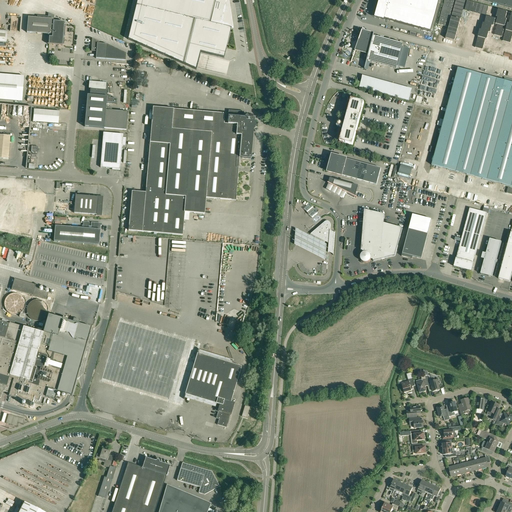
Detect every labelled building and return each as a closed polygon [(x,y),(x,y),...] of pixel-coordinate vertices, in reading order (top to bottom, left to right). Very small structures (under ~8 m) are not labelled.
[(137,0),(128,40),(196,70),(201,52),(224,57),(231,29),(226,28),(228,18),(230,18),(226,0),(137,0)] [(390,0),(385,20),(430,32),(439,0),(390,0)] [(511,0),(480,0),(511,8),(511,0)] [(50,34),(49,45),(63,46),(63,43),(64,43),(65,38),(64,38),(64,35),(65,35),(66,24),(53,23),(53,19),(28,17),(27,32),(50,34)] [(403,44),(361,33),(355,50),(369,53),(367,61),(396,69),(403,44)] [(126,53),(106,44),(98,43),(99,41),(92,38),(91,51),(96,51),(95,58),(105,59),(125,60),(126,53)] [(13,47),(16,47),(16,41),(11,40),(11,44),(8,44),(8,47),(6,47),(6,51),(13,51),(13,47)] [(478,44),(476,51),(486,54),(488,47),(478,44)] [(511,59),(511,51),(500,49),(498,56),(511,59)] [(221,61),(226,72),(235,68),(230,57),(221,61)] [(444,64),(443,67),(434,64),(432,70),(444,74),(447,65),(444,64)] [(511,186),(511,82),(458,68),(432,165),(511,186)] [(24,76),(0,74),(0,99),(22,102),(24,76)] [(430,76),(427,95),(434,97),(438,77),(430,76)] [(411,92),(362,78),(359,88),(409,102),(408,100),(411,92)] [(108,83),(106,83),(89,81),(89,88),(91,88),(90,95),(90,96),(87,95),(85,126),(104,128),(106,110),(106,103),(117,104),(117,99),(110,99),(111,96),(107,96),(108,83)] [(338,121),(337,126),(341,127),(342,126),(343,127),(342,131),(339,137),(337,141),(353,145),(364,103),(347,98),(348,101),(347,110),(345,119),(344,124),(342,124),(343,123),(338,121)] [(252,128),(256,126),(246,115),(244,116),(243,115),(244,112),(229,110),(228,120),(224,120),(223,114),(153,108),(152,116),(146,193),(132,191),(129,230),(183,235),(185,212),(205,214),(206,197),(235,200),(239,157),(250,158),(252,128)] [(34,109),(33,122),(53,123),(58,124),(59,111),(54,111),(45,110),(34,109)] [(127,112),(106,110),(104,128),(126,130),(127,112)] [(420,135),(422,129),(414,127),(413,129),(417,130),(416,133),(420,135)] [(125,146),(126,138),(123,138),(123,134),(103,133),(100,167),(115,169),(115,170),(120,170),(122,146),(125,146)] [(0,158),(8,159),(10,136),(0,135),(0,158)] [(346,159),(332,155),(328,172),(342,176),(346,159)] [(346,159),(342,176),(377,185),(381,169),(346,159)] [(357,188),(358,186),(330,178),(329,181),(329,183),(328,183),(328,184),(347,193),(346,195),(354,199),(357,188)] [(0,223),(14,223),(14,204),(23,204),(24,190),(6,190),(6,186),(0,186),(0,198),(4,198),(4,203),(0,203),(0,223)] [(26,192),(25,209),(47,209),(48,192),(26,192)] [(74,213),(96,214),(96,215),(101,216),(103,196),(90,195),(89,196),(76,195),(74,213)] [(487,213),(470,208),(454,267),(461,269),(465,270),(472,271),(487,213)] [(385,215),(364,210),(363,227),(364,227),(363,236),(362,236),(361,251),(363,251),(364,253),(363,253),(362,254),(361,255),(361,256),(361,257),(361,258),(361,259),(361,260),(361,261),(362,261),(363,262),(364,263),(365,263),(366,263),(367,263),(368,262),(369,262),(370,262),(370,261),(371,261),(371,260),(371,259),(373,260),(373,261),(395,256),(403,228),(384,223),(385,215)] [(422,259),(432,220),(413,215),(402,256),(407,258),(408,255),(422,259)] [(33,220),(23,219),(21,235),(31,236),(33,220)] [(330,234),(331,225),(331,224),(330,223),(330,222),(329,222),(328,221),(327,221),(326,221),(325,222),(311,234),(329,243),(328,252),(333,253),(335,234),(330,234)] [(100,229),(100,223),(91,223),(91,228),(89,228),(90,222),(84,222),(83,228),(55,225),(54,241),(100,245),(101,229),(100,229)] [(511,228),(511,233),(498,279),(510,282),(511,274),(511,228)] [(327,246),(296,231),(295,246),(326,262),(327,246)] [(485,259),(481,274),(492,277),(502,242),(490,239),(486,254),(483,253),(481,259),(485,259)] [(36,285),(15,279),(12,290),(33,296),(36,285)] [(36,285),(33,296),(47,300),(50,289),(36,285)] [(0,397),(0,398),(1,394),(2,391),(9,393),(8,396),(43,406),(45,397),(49,398),(55,399),(57,392),(72,396),(73,395),(86,348),(87,345),(92,327),(79,324),(80,320),(73,318),(73,322),(67,320),(68,319),(63,317),(62,319),(49,315),(48,315),(43,333),(10,323),(10,324),(5,323),(0,321),(0,294),(1,289),(0,288),(0,397)] [(24,304),(24,301),(24,300),(22,298),(21,296),(19,295),(18,294),(16,294),(14,294),(12,294),(10,295),(8,296),(7,297),(6,299),(5,300),(5,302),(4,304),(5,306),(5,308),(6,310),(8,311),(10,312),(11,313),(13,314),(15,314),(16,313),(19,313),(20,312),(22,310),(23,309),(24,307),(24,306),(24,304)] [(47,310),(47,308),(47,306),(46,304),(45,303),(43,302),(41,301),(40,300),(38,300),(36,300),(34,301),(33,301),(31,303),(29,304),(28,306),(28,308),(27,310),(28,312),(28,314),(29,315),(30,317),(32,318),(34,319),(35,320),(37,320),(39,320),(41,319),(42,319),(44,317),(46,316),(47,314),(47,312),(47,310)] [(234,403),(234,401),(235,401),(236,401),(236,400),(235,399),(234,399),(233,400),(232,400),(242,367),(198,353),(201,343),(120,319),(102,380),(183,405),(186,394),(218,404),(216,409),(219,410),(217,418),(220,419),(218,425),(227,427),(234,403)] [(428,385),(426,379),(425,376),(425,374),(421,375),(422,380),(423,380),(423,381),(417,383),(420,393),(426,391),(425,386),(428,385)] [(426,379),(428,385),(429,391),(433,390),(433,392),(440,390),(437,380),(431,382),(429,375),(425,376),(426,379)] [(412,387),(415,386),(413,378),(411,379),(408,379),(409,381),(402,383),(404,393),(408,392),(408,393),(412,392),(412,391),(411,389),(412,389),(412,388),(413,388),(412,387)] [(468,410),(471,409),(468,398),(461,400),(463,406),(459,407),(461,414),(469,412),(468,410)] [(484,410),(485,399),(478,398),(476,409),(484,410)] [(450,409),(447,410),(448,411),(449,417),(455,415),(454,412),(458,411),(455,402),(449,404),(449,405),(450,409)] [(488,412),(487,415),(491,417),(491,419),(496,421),(501,410),(497,408),(499,405),(492,402),(488,411),(488,412)] [(247,418),(250,407),(245,405),(242,416),(247,418)] [(411,411),(407,412),(407,417),(417,416),(417,413),(421,413),(421,411),(423,409),(421,408),(420,406),(418,407),(418,406),(417,405),(416,406),(416,407),(410,407),(411,411)] [(439,407),(437,408),(439,413),(438,413),(437,414),(438,415),(439,416),(440,417),(443,416),(445,421),(450,419),(449,417),(448,411),(445,412),(444,410),(443,406),(442,407),(441,406),(439,406),(439,407)] [(498,418),(495,424),(502,427),(504,423),(508,425),(510,421),(511,421),(511,418),(511,416),(508,414),(507,415),(504,414),(501,419),(498,418)] [(19,425),(20,417),(10,415),(9,424),(19,425)] [(420,417),(409,419),(410,425),(414,425),(415,428),(423,427),(423,421),(420,421),(420,417)] [(444,433),(442,435),(443,439),(454,438),(453,438),(454,438),(455,438),(457,438),(457,434),(455,433),(455,429),(454,427),(452,427),(449,427),(449,430),(444,430),(444,433)] [(418,443),(417,440),(425,439),(424,433),(419,433),(418,430),(411,431),(412,444),(418,443)] [(482,431),(480,436),(489,440),(488,443),(496,447),(499,441),(494,439),(494,438),(495,436),(492,435),(482,431)] [(442,448),(442,449),(452,448),(452,443),(453,443),(452,439),(446,440),(446,443),(442,444),(443,447),(442,448)] [(482,449),(481,451),(487,454),(489,451),(489,450),(494,452),(496,447),(488,443),(484,441),(482,446),(482,447),(482,449)] [(413,454),(426,453),(425,446),(420,447),(420,444),(412,444),(413,454)] [(104,465),(110,467),(106,478),(104,477),(98,496),(106,499),(116,468),(110,466),(112,461),(108,460),(110,451),(106,450),(107,449),(103,448),(103,449),(102,449),(100,455),(97,454),(96,458),(100,459),(100,458),(106,460),(104,465)] [(454,451),(454,448),(452,448),(442,449),(442,451),(443,452),(443,455),(450,454),(450,457),(456,457),(456,451),(454,451)] [(486,457),(479,459),(482,469),(488,467),(487,463),(490,462),(489,456),(485,455),(486,457)] [(154,511),(166,476),(167,476),(170,465),(159,462),(160,461),(160,460),(159,460),(159,459),(158,459),(158,458),(157,458),(157,459),(156,459),(156,460),(155,460),(146,457),(143,467),(128,463),(112,511),(154,511)] [(479,459),(473,461),(476,470),(482,469),(479,459)] [(473,461),(467,462),(470,472),(476,470),(473,461)] [(461,464),(463,473),(470,472),(467,462),(461,464)] [(220,487),(220,486),(218,484),(218,483),(217,482),(216,480),(216,479),(215,479),(214,476),(214,475),(213,475),(212,472),(182,463),(177,480),(186,483),(187,483),(200,487),(198,493),(204,495),(205,494),(211,491),(212,491),(212,490),(215,489),(216,489),(216,488),(219,487),(220,487)] [(461,464),(455,466),(457,475),(463,473),(461,464)] [(451,477),(457,475),(455,466),(448,467),(451,477)] [(398,482),(394,479),(391,485),(390,489),(389,490),(392,491),(390,495),(392,496),(394,492),(398,482)] [(427,483),(422,480),(417,491),(420,492),(419,495),(421,496),(422,493),(427,483)] [(403,484),(398,482),(394,492),(395,493),(396,491),(400,492),(403,484)] [(431,485),(427,483),(422,493),(424,494),(425,491),(428,493),(431,485)] [(408,486),(403,484),(400,492),(403,493),(401,496),(403,496),(408,486)] [(431,485),(428,493),(431,494),(428,499),(430,500),(431,499),(436,487),(431,485)] [(207,511),(211,504),(167,486),(158,511),(207,511)] [(413,488),(408,486),(403,496),(403,498),(404,498),(406,495),(409,496),(413,488)] [(436,487),(431,499),(433,500),(434,496),(437,497),(441,489),(436,487)] [(499,508),(508,511),(510,511),(511,508),(511,503),(508,502),(507,505),(501,502),(499,508)] [(41,511),(24,503),(19,511),(41,511)] [(385,503),(382,508),(391,511),(393,508),(397,510),(399,506),(393,503),(391,505),(385,503)]
